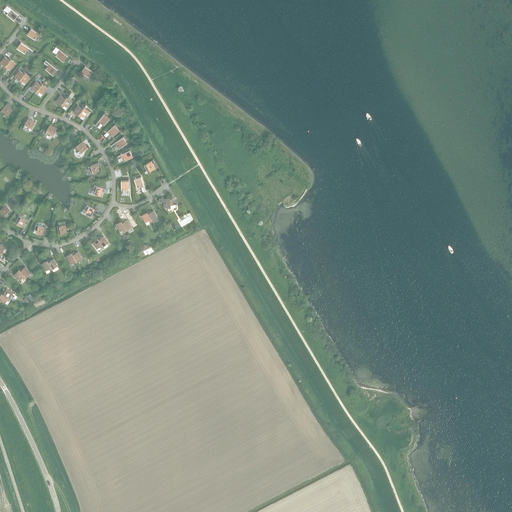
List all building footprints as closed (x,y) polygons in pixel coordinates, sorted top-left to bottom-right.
[(6,15),(14,20),(18,15),(7,6),(5,8),(9,11),(6,15)] [(41,39),(43,37),(31,28),(27,34),(35,40),(37,36),(41,39)] [(31,53),(33,51),(21,42),(17,48),(24,54),(27,50),(31,53)] [(55,56),(63,61),(67,56),(56,47),(54,49),(58,52),(55,56)] [(0,63),(5,67),(11,59),(9,57),(8,59),(5,57),(0,62),(0,63)] [(11,59),(5,67),(7,68),(8,67),(11,69),(16,63),(11,59)] [(45,69),(53,75),(57,69),(46,60),(44,63),(48,66),(45,69)] [(95,77),(97,75),(85,66),(81,72),(88,78),(91,74),(95,77)] [(19,70),(14,77),(16,78),(15,80),(18,83),(19,81),(25,73),(23,71),(22,73),(19,70)] [(25,73),(19,81),(21,82),(22,81),(25,83),(30,77),(25,73)] [(36,92),(42,84),(40,82),(39,84),(36,81),(31,88),(36,92)] [(42,84),(36,92),(38,93),(39,92),(42,94),(47,88),(42,84)] [(61,105),(66,97),(64,96),(63,97),(60,95),(55,102),(61,105)] [(66,97),(61,105),(63,107),(64,105),(67,108),(72,101),(66,97)] [(6,113),(8,115),(12,110),(8,106),(9,105),(7,103),(0,111),(4,115),(6,113)] [(78,116),(84,107),(82,106),(81,107),(77,105),(73,112),(78,116)] [(84,107),(78,116),(80,117),(81,116),(84,118),(89,111),(84,107)] [(100,123),(104,126),(110,118),(104,114),(95,125),(97,127),(100,123)] [(29,127),(32,128),(35,122),(30,120),(31,118),(28,117),(23,127),(28,129),(29,127)] [(50,134),(53,135),(57,128),(50,124),(45,134),(49,136),(50,134)] [(109,133),(112,137),(119,130),(114,125),(104,135),(106,137),(109,133)] [(117,145),(119,148),(127,143),(123,137),(111,145),(113,148),(117,145)] [(79,150),(81,153),(88,147),(83,141),(74,148),(78,152),(79,150)] [(122,157),(124,161),(133,157),(129,150),(116,157),(118,160),(122,157)] [(148,169),(150,171),(155,168),(153,163),(154,162),(153,160),(144,165),(146,170),(148,169)] [(93,173),(99,171),(97,166),(99,165),(98,163),(88,167),(90,171),(92,170),(93,173)] [(142,191),(145,191),(141,177),(134,179),(137,188),(141,187),(142,191)] [(93,190),(91,194),(94,195),(94,194),(100,196),(102,191),(106,192),(107,193),(108,190),(106,189),(94,186),(93,190)] [(175,204),(173,205),(173,199),(159,199),(159,202),(163,202),(164,208),(176,208),(175,204)] [(6,213),(8,215),(12,211),(5,203),(3,205),(4,207),(0,210),(4,215),(6,213)] [(93,212),(97,214),(99,212),(96,210),(87,205),(84,210),(86,211),(85,213),(91,217),(93,212)] [(147,212),(152,221),(157,218),(153,211),(150,213),(149,211),(147,212)] [(149,222),(152,221),(147,212),(141,216),(145,223),(149,221),(149,222)] [(25,223),(26,224),(28,222),(19,216),(16,220),(18,221),(16,224),(22,227),(25,223)] [(121,221),(126,230),(131,227),(127,220),(124,222),(123,220),(121,221)] [(124,231),(126,230),(121,221),(115,225),(119,232),(123,230),(124,231)] [(61,234),(67,232),(66,227),(68,227),(67,224),(57,226),(58,231),(60,231),(61,234)] [(44,230),(45,230),(46,228),(36,225),(34,230),(37,230),(36,233),(42,235),(44,230)] [(97,238),(103,246),(108,242),(103,236),(100,238),(99,237),(97,238)] [(101,248),(103,246),(97,238),(92,242),(97,249),(100,246),(101,248)] [(72,253),(76,262),(82,259),(78,252),(75,254),(74,252),(72,253)] [(74,263),(76,262),(72,253),(66,257),(70,264),(73,262),(74,263)] [(47,261),(52,269),(57,266),(53,259),(50,261),(49,259),(47,261)] [(50,271),(52,269),(47,261),(41,264),(45,271),(49,269),(50,271)] [(19,270),(26,277),(30,273),(25,267),(22,269),(21,268),(19,270)] [(24,279),(26,277),(19,270),(14,274),(20,280),(22,278),(24,279)] [(1,293),(10,299),(12,300),(15,294),(6,289),(4,292),(3,291),(1,293)] [(8,301),(10,299),(1,293),(0,295),(0,300),(5,303),(7,300),(8,301)]
